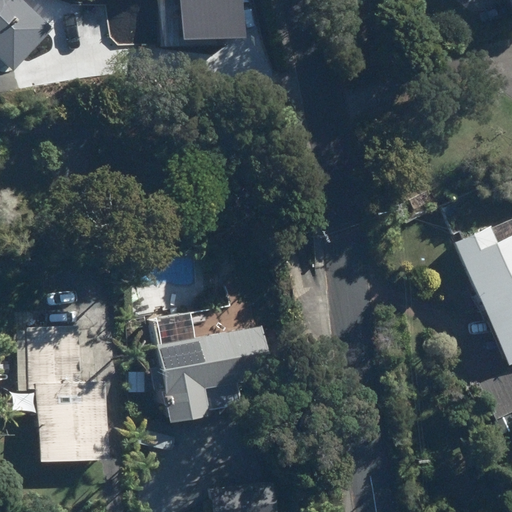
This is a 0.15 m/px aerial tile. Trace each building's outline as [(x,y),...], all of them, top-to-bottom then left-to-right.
[(0,0),(0,63),(11,74),(52,32),(18,0),(0,0)] [(452,245),(506,370),(511,367),(511,238),(495,247),(488,230),(452,245)] [(195,258),(133,258),(133,304),(195,304),(195,258)] [(47,265),(47,280),(67,280),(67,265),(47,265)] [(107,462),(104,384),(79,385),(76,327),(24,329),(27,391),(33,391),(36,465),(107,462)] [(258,329),(154,349),(169,427),(205,420),(200,392),(267,379),(258,329)] [(511,373),(511,371),(476,387),(492,421),(511,411),(511,373)] [(144,395),(143,374),(127,375),(126,395),(144,395)] [(270,511),(267,482),(203,490),(205,511),(270,511)]
